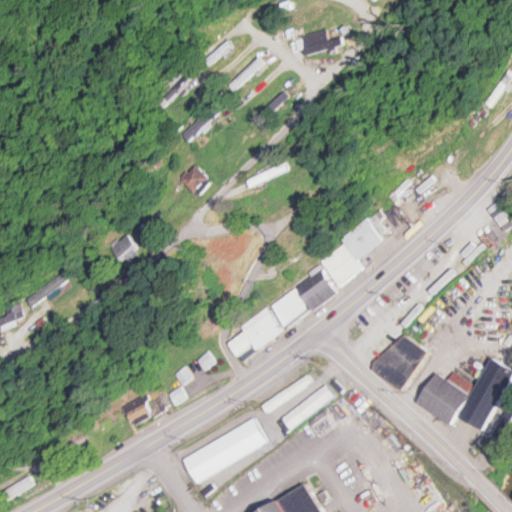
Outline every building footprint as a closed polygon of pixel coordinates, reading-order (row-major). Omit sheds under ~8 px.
[(289,0),(261,13),(264,20),(299,4),(296,0),(289,0)] [(345,40),(342,34),(306,46),(308,52),(345,40)] [(204,59),(210,67),(234,45),(228,39),(204,59)] [(267,63),(261,57),(232,82),(238,89),(267,63)] [(511,80),(511,71),(509,69),(484,100),(492,106),(511,80)] [(170,82),(154,96),(162,105),(188,82),(182,75),(172,84),(170,82)] [(292,96),(285,89),(256,118),(262,125),(292,96)] [(197,131),(212,126),(208,114),(193,118),(197,131)] [(180,177),(198,195),(212,180),(194,163),(180,177)] [(289,171),(286,163),(248,177),(251,185),(289,171)] [(360,258),(386,239),(379,228),(384,225),(376,212),(341,237),(345,242),(321,259),(342,287),(367,268),(360,258)] [(106,246),(119,264),(138,251),(125,233),(106,246)] [(286,328),(341,291),(325,268),(242,324),(247,330),(231,340),(244,359),(288,330),(286,328)] [(69,279),(62,270),(26,298),(33,307),(69,279)] [(14,320),(23,316),(20,308),(0,315),(0,329),(15,324),(14,320)] [(431,351),(405,331),(377,367),(403,387),(431,351)] [(199,359),(207,370),(218,362),(210,351),(199,359)] [(495,356),(511,365),(511,384),(488,429),(463,415),(495,356)] [(176,373),(185,385),(195,378),(186,365),(176,373)] [(454,422),(421,401),(438,372),(447,378),(454,369),(477,385),(454,422)] [(308,375),(267,405),(271,410),(276,407),(275,405),(311,379),(308,375)] [(170,393),(178,405),(189,397),(182,385),(170,393)] [(147,404),(143,397),(123,409),(135,428),(173,406),(165,393),(147,404)] [(511,421),(511,410),(508,409),(497,434),(506,437),(511,421)] [(186,458),(199,482),(271,442),(257,418),(186,458)] [(91,442),(85,429),(50,447),(57,460),(91,442)] [(40,484),(36,477),(8,494),(13,502),(40,484)] [(257,511),(326,511),(311,483),(257,511)]
